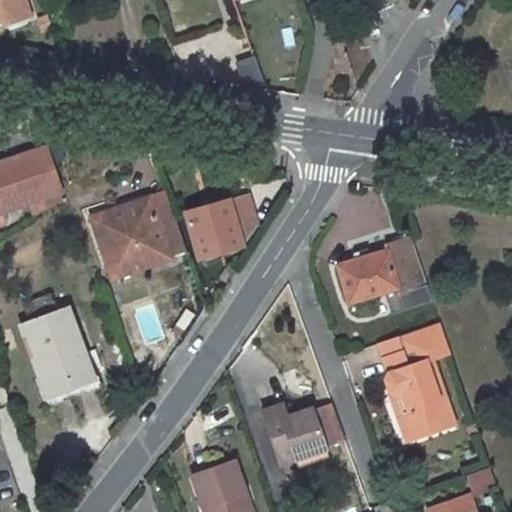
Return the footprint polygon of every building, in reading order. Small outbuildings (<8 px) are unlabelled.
[(28,14),(22,0),(0,0),(0,20),(3,22),(28,14)] [(268,89),(256,56),(238,63),(248,86),(268,89)] [(176,67),(167,65),(165,74),(176,75),(176,67)] [(0,227),(6,226),(3,213),(27,206),(31,218),(45,210),(43,201),(54,197),(61,195),(44,148),(0,162),(0,227)] [(258,224),(249,195),(186,215),(199,258),(244,245),(244,243),(258,224)] [(54,197),(43,201),(45,210),(57,204),(54,197)] [(150,199),(93,220),(112,277),(183,253),(167,208),(154,212),(150,199)] [(349,304),(400,288),(402,295),(428,287),(411,237),(387,245),(386,245),(387,250),(337,265),(349,304)] [(236,273),(227,266),(219,279),(228,285),(236,273)] [(50,297),(26,306),(32,323),(55,314),(50,297)] [(32,323),(22,327),(48,397),(91,381),(65,311),(55,314),(32,323)] [(183,331),(194,315),(187,311),(176,327),(183,331)] [(396,396),(409,434),(418,438),(443,429),(433,400),(444,396),(432,360),(451,353),(441,325),(400,338),(409,367),(390,373),(386,381),(390,392),(396,396)] [(455,425),(444,396),(433,400),(443,429),(455,425)] [(310,411),(323,446),(341,439),(328,404),(310,411)] [(294,462),(322,452),(308,410),(284,418),(280,407),(260,414),(278,468),(294,462)] [(297,471),(325,462),(322,452),(294,462),(297,471)] [(250,511),(236,465),(194,479),(204,510),(209,508),(210,511),(250,511)] [(471,496),(494,488),(486,467),(463,475),(471,496)] [(479,511),(475,498),(434,511),(479,511)]
